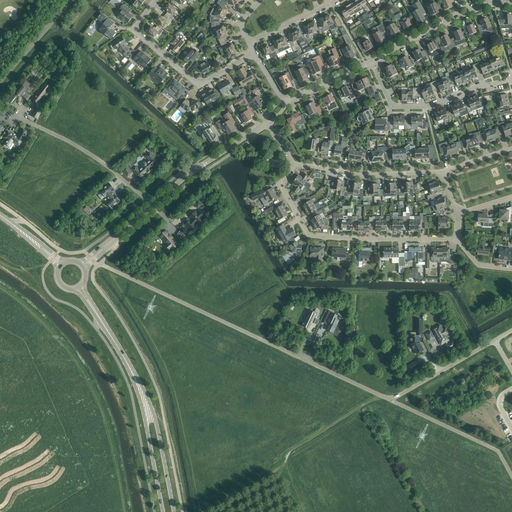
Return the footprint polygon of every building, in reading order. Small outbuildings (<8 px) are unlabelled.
[(174,4),(181,11),(185,7),(184,5),(187,2),(185,1),(184,0),(175,0),(177,1),(174,4)] [(215,5),(213,8),(226,15),(226,14),(227,14),(228,12),(228,11),(228,10),(225,8),(226,7),(225,7),(227,4),(222,0),(219,0),(217,6),(215,5)] [(355,0),(353,1),(359,11),(364,9),(362,6),(358,0),(355,0)] [(431,5),(427,7),(431,16),(438,13),(437,10),(440,9),(436,0),(432,0),(429,1),(431,5)] [(444,6),(443,7),(444,10),(445,10),(445,11),(449,9),(448,8),(452,7),(451,3),(454,2),(452,0),(445,0),(442,2),(444,6)] [(355,14),(359,11),(353,1),(348,4),(355,14)] [(416,11),(412,13),(417,23),(424,19),(422,15),(425,13),(419,2),(412,5),(414,10),(415,9),(416,11)] [(165,7),(164,8),(167,10),(166,11),(167,12),(165,15),(172,20),(175,16),(174,14),(173,13),(176,10),(168,3),(168,4),(167,4),(165,6),(165,7)] [(122,12),(117,17),(124,22),(125,22),(127,24),(133,16),(129,13),(131,10),(123,4),(119,10),(122,12)] [(348,4),(344,7),(345,9),(350,16),(351,17),(355,15),(355,14),(348,4)] [(389,8),(392,14),(397,11),(394,5),(389,8)] [(226,15),(213,8),(213,9),(210,15),(211,16),(210,18),(210,23),(211,23),(220,23),(219,20),(220,18),(223,20),(223,19),(224,19),(225,19),(226,17),(225,16),(226,15)] [(345,9),(341,12),(347,22),(352,19),(351,17),(350,16),(345,9)] [(110,29),(110,28),(114,23),(108,18),(101,13),(100,15),(99,17),(98,18),(104,23),(99,30),(111,39),(115,33),(110,29)] [(402,19),(399,13),(394,16),(398,25),(401,24),(404,29),(405,28),(406,28),(407,28),(408,28),(409,27),(409,26),(410,26),(411,25),(409,22),(410,21),(407,16),(402,19)] [(507,24),(511,24),(511,14),(503,15),(504,18),(497,18),(500,29),(508,28),(507,24)] [(155,19),(154,20),(162,26),(165,22),(166,24),(168,25),(172,20),(165,15),(163,17),(162,16),(161,17),(159,15),(158,16),(157,16),(155,18),(155,19)] [(325,17),(324,17),(328,26),(330,29),(330,30),(331,30),(332,30),(335,29),(335,28),(335,29),(340,26),(337,19),(336,17),(331,19),(329,15),(328,15),(325,16),(325,17)] [(324,17),(319,20),(322,26),(320,27),(322,33),(330,29),(328,26),(324,17)] [(483,29),(479,30),(482,36),(487,34),(486,29),(487,29),(488,30),(488,31),(489,31),(490,31),(491,31),(491,32),(492,31),(493,31),(493,32),(493,31),(489,22),(488,23),(487,18),(480,21),(483,29)] [(384,30),(387,28),(392,36),(393,35),(394,36),(397,34),(397,33),(398,32),(396,29),(397,29),(394,23),(390,25),(387,20),(380,24),(381,25),(384,30)] [(314,22),(309,25),(313,33),(318,30),(320,34),(322,33),(320,27),(317,28),(314,22)] [(220,26),(220,23),(211,23),(211,28),(213,31),(214,30),(216,35),(225,31),(226,30),(225,27),(224,27),(223,26),(220,27),(220,26)] [(464,31),(468,39),(473,37),(471,34),(477,32),(473,24),(466,27),(467,29),(464,31)] [(314,35),(313,33),(309,25),(304,27),(307,33),(304,34),(307,40),(310,38),(309,37),(314,35)] [(381,34),(385,32),(384,30),(381,25),(377,27),(379,32),(373,35),(378,45),(385,41),(381,34)] [(163,31),(157,26),(155,28),(154,27),(153,28),(150,26),(146,31),(149,33),(149,34),(150,35),(151,35),(152,35),(154,37),(157,33),(159,35),(163,31)] [(307,40),(304,34),(302,35),(299,29),(294,32),(298,40),(300,44),(307,40)] [(456,38),(452,39),(455,47),(462,44),(465,42),(464,38),(460,30),(454,32),(455,36),(456,38)] [(219,41),(220,45),(226,42),(225,39),(224,38),(227,37),(227,36),(228,35),(227,33),(226,32),(225,31),(216,35),(219,41)] [(293,42),(298,40),(294,32),(289,34),(292,40),(289,41),(292,47),(295,46),(293,42)] [(182,35),(181,35),(178,33),(170,43),(172,45),(171,47),(176,52),(185,43),(182,41),(184,39),(184,37),(182,35)] [(346,59),(347,60),(355,57),(350,46),(352,45),(346,34),(343,36),(348,47),(342,49),(342,48),(339,50),(343,60),(346,59)] [(455,47),(452,39),(449,40),(447,35),(439,38),(443,47),(447,45),(449,49),(455,47)] [(111,45),(111,47),(113,50),(115,50),(116,49),(117,50),(118,49),(120,52),(126,57),(125,58),(128,60),(132,56),(129,54),(131,51),(126,47),(124,44),(125,43),(121,37),(112,43),(113,44),(111,45)] [(284,37),(279,39),(284,51),(292,47),(289,41),(287,43),(284,37)] [(363,38),(356,41),(360,49),(364,46),(367,51),(369,50),(369,51),(372,49),(371,49),(373,47),(369,40),(365,42),(363,38)] [(275,44),(273,46),(277,54),(284,51),(279,39),(274,41),(275,44)] [(223,47),(226,53),(234,49),(234,48),(235,47),(234,45),(233,45),(232,45),(232,44),(229,46),(228,44),(227,45),(226,42),(220,45),(222,48),(223,47)] [(433,42),(426,45),(430,52),(431,56),(434,54),(435,55),(441,52),(438,44),(434,45),(434,44),(433,42)] [(273,46),(269,48),(267,45),(261,47),(263,50),(262,51),(263,53),(264,54),(264,53),(265,54),(266,56),(269,54),(270,57),(272,56),(273,58),(278,56),(277,54),(273,46)] [(192,51),(188,48),(180,57),(187,63),(190,60),(192,62),(199,54),(194,49),(192,51)] [(234,49),(226,53),(223,54),(226,59),(228,57),(230,62),(236,59),(234,56),(237,54),(236,53),(237,53),(237,52),(236,50),(235,50),(234,49)] [(328,60),(327,60),(328,63),(329,63),(331,67),(333,66),(334,67),(338,64),(336,59),(339,58),(335,49),(328,52),(331,57),(327,59),(328,60)] [(419,49),(412,53),(417,61),(421,59),(423,62),(429,59),(424,50),(421,52),(419,49)] [(141,51),(134,59),(144,68),(151,60),(141,51)] [(500,57),(495,59),(498,68),(503,66),(501,60),(504,58),(502,52),(499,54),(500,57)] [(313,62),(308,64),(312,73),(312,74),(312,75),(313,75),(314,75),(315,74),(322,71),(320,67),(324,66),(319,56),(311,59),(313,62)] [(407,69),(415,65),(412,59),(409,60),(406,56),(398,61),(401,65),(404,64),(407,69)] [(495,59),(489,61),(493,71),(494,71),(493,70),(498,68),(495,59)] [(488,73),(493,71),(489,61),(490,62),(485,64),(488,73)] [(197,62),(193,67),(195,69),(200,73),(202,71),(203,73),(206,72),(207,73),(211,71),(209,67),(210,67),(208,62),(205,64),(204,63),(200,66),(199,65),(199,64),(197,62)] [(300,70),(295,72),(298,79),(297,79),(298,81),(299,82),(299,81),(300,82),(307,79),(306,76),(304,72),(307,70),(305,64),(303,65),(299,67),(300,70)] [(483,75),(488,73),(485,64),(480,66),(483,75)] [(387,72),(383,74),(388,82),(392,80),(391,77),(397,73),(393,66),(392,67),(391,65),(385,68),(387,72)] [(155,67),(147,76),(155,82),(156,80),(160,83),(168,74),(161,68),(159,70),(155,67)] [(473,68),(468,70),(472,80),(477,77),(476,74),(479,72),(477,67),(473,68)] [(238,79),(242,86),(254,79),(254,80),(257,78),(255,76),(252,70),(249,72),(250,73),(247,74),(243,68),(237,72),(241,78),(238,79)] [(467,82),(463,72),(462,70),(457,72),(458,75),(462,85),(467,82)] [(468,70),(463,72),(467,82),(467,81),(472,80),(468,70)] [(288,72),(278,77),(280,80),(279,81),(279,82),(280,84),(281,84),(282,84),(284,89),(291,86),(290,82),(293,81),(288,72)] [(447,80),(442,82),(446,91),(451,89),(449,85),(452,84),(449,75),(448,73),(445,74),(447,80)] [(457,87),(462,85),(458,75),(453,77),(452,74),(449,75),(452,84),(455,83),(457,87)] [(375,94),(372,87),(370,89),(369,86),(370,86),(367,77),(355,83),(356,85),(355,85),(357,89),(358,89),(359,91),(366,88),(369,96),(371,95),(371,96),(376,98),(374,101),(375,103),(381,100),(378,93),(375,94)] [(174,79),(165,89),(169,92),(171,90),(176,94),(174,96),(178,99),(186,89),(174,79)] [(221,83),(217,85),(222,94),(232,88),(228,81),(222,84),(221,83)] [(446,91),(442,82),(437,84),(436,81),(433,82),(436,90),(439,89),(440,93),(446,91)] [(11,95),(7,100),(12,104),(16,99),(15,98),(17,96),(19,97),(20,96),(27,101),(31,96),(24,91),(29,85),(24,82),(13,96),(11,95)] [(433,92),(436,90),(433,82),(429,83),(431,86),(426,88),(429,97),(434,95),(433,92)] [(43,83),(31,98),(37,103),(38,103),(40,100),(44,95),(46,96),(49,92),(49,93),(51,91),(50,90),(51,89),(44,83),(43,83)] [(236,96),(242,92),(238,86),(233,89),(236,96)] [(349,91),(347,87),(337,91),(341,99),(345,97),(346,98),(349,96),(351,100),(356,97),(352,89),(349,91)] [(429,97),(426,88),(425,87),(420,89),(419,87),(416,88),(417,91),(418,97),(422,96),(424,100),(429,97)] [(402,101),(407,101),(407,91),(402,91),(402,88),(398,88),(398,95),(402,95),(402,101)] [(207,104),(220,96),(217,92),(214,94),(212,89),(207,91),(208,92),(202,96),(207,104)] [(499,102),(508,99),(507,94),(500,96),(499,92),(493,94),(494,97),(497,96),(499,102)] [(261,99),(260,99),(258,96),(255,98),(253,95),(250,96),(248,94),(244,97),(251,107),(254,105),(257,110),(264,105),(263,104),(264,104),(264,103),(263,102),(262,102),(262,101),(262,100),(261,99)] [(324,108),(326,107),(328,111),(337,107),(331,94),(327,96),(328,96),(322,99),(324,102),(322,103),(324,108)] [(485,106),(482,98),(479,99),(477,95),(472,97),(477,109),(485,106)] [(241,119),(244,123),(245,122),(246,123),(252,119),(251,117),(254,114),(248,105),(249,104),(248,103),(244,96),(233,103),(235,107),(240,104),(241,105),(242,105),(243,105),(244,105),(246,107),(245,108),(245,109),(245,110),(245,111),(245,112),(241,115),(243,118),(241,119)] [(477,109),(472,97),(467,99),(468,103),(465,104),(469,113),(477,109)] [(181,106),(178,109),(184,114),(187,111),(187,112),(187,113),(187,114),(187,115),(188,115),(188,116),(189,116),(190,116),(190,115),(191,115),(191,114),(192,114),(192,113),(192,112),(191,112),(199,108),(199,107),(196,103),(195,100),(190,103),(186,99),(181,106)] [(508,99),(499,102),(500,107),(497,108),(497,111),(506,109),(506,106),(510,105),(508,99)] [(309,105),(306,107),(310,116),(314,113),(316,117),(323,114),(319,106),(316,108),(313,102),(309,104),(309,105)] [(461,102),(456,104),(460,116),(461,116),(469,113),(465,104),(462,105),(461,102)] [(452,110),(449,111),(452,119),(460,116),(456,104),(450,106),(452,110)] [(204,120),(205,119),(209,117),(205,112),(202,107),(199,108),(202,113),(201,114),(201,115),(202,116),(204,120)] [(365,108),(357,112),(360,116),(358,117),(357,118),(357,119),(358,121),(359,121),(360,122),(362,121),(363,124),(374,120),(371,114),(373,114),(370,109),(366,110),(365,108)] [(439,110),(443,119),(448,117),(449,120),(452,119),(449,111),(446,112),(444,108),(439,110)] [(40,112),(36,110),(32,116),(37,119),(40,112)] [(443,119),(439,110),(434,112),(436,119),(433,120),(436,126),(439,124),(437,121),(443,119)] [(220,130),(222,128),(224,131),(226,130),(229,134),(235,130),(231,124),(235,122),(229,113),(225,115),(229,121),(224,124),(223,124),(220,120),(216,123),(220,130)] [(288,122),(286,123),(287,125),(291,132),(296,130),(294,127),(294,126),(298,124),(299,124),(300,124),(302,123),(303,123),(304,123),(305,123),(305,122),(305,121),(302,116),(300,117),(299,116),(298,113),(290,116),(288,117),(289,119),(287,120),(288,122)] [(393,120),(390,120),(390,129),(393,129),(393,130),(394,130),(399,130),(399,126),(399,116),(393,116),(393,120)] [(422,116),(416,116),(416,126),(422,126),(422,129),(425,129),(425,123),(422,123),(422,116)] [(376,120),(376,131),(379,131),(379,132),(380,133),(381,134),(383,134),(384,133),(385,132),(385,131),(390,131),(390,122),(387,122),(387,118),(381,118),(381,120),(376,120)] [(498,124),(499,126),(501,132),(503,131),(505,137),(511,135),(508,125),(505,126),(504,122),(498,124)] [(502,134),(501,132),(499,126),(495,127),(496,129),(492,130),(492,128),(489,129),(493,141),(494,141),(494,139),(499,138),(498,135),(502,134)] [(202,135),(202,136),(202,137),(203,137),(203,138),(204,138),(204,139),(205,139),(206,139),(207,139),(208,139),(211,143),(212,142),(213,141),(215,140),(214,139),(215,139),(215,138),(216,138),(216,137),(216,136),(216,135),(215,135),(215,134),(211,128),(208,130),(204,132),(204,133),(203,133),(203,134),(203,135),(202,135)] [(488,128),(478,132),(480,135),(482,141),(485,140),(486,142),(491,140),(491,141),(493,141),(489,129),(488,128)] [(6,146),(6,147),(7,147),(9,148),(12,143),(16,145),(19,147),(22,142),(27,134),(26,133),(25,133),(25,132),(25,131),(23,130),(22,131),(21,131),(20,130),(18,135),(19,136),(18,137),(15,136),(12,134),(7,131),(4,138),(7,140),(4,145),(6,146)] [(314,137),(314,140),(309,139),(307,150),(314,151),(315,144),(319,145),(321,132),(318,132),(312,134),(313,134),(314,137)] [(472,135),(469,136),(473,148),(474,147),(474,146),(479,144),(478,142),(482,141),(480,135),(472,137),(472,135)] [(471,148),(473,148),(469,136),(466,137),(467,139),(460,142),(462,148),(465,147),(466,149),(471,147),(471,148)] [(346,147),(347,138),(342,137),(341,145),(336,145),(334,155),(341,157),(342,146),(346,147)] [(332,150),(333,141),(327,140),(326,143),(322,142),(320,152),(324,153),(324,154),(325,154),(326,153),(328,153),(329,150),(332,150)] [(453,154),(449,143),(448,141),(438,145),(439,148),(441,154),(445,153),(446,156),(451,154),(452,155),(453,154)] [(452,142),(449,143),(453,154),(454,154),(454,153),(459,151),(458,149),(462,148),(460,142),(453,144),(452,142)] [(399,149),(399,160),(401,161),(402,160),(406,159),(406,153),(410,153),(410,146),(410,143),(409,144),(407,145),(402,149),(399,149)] [(388,144),(388,154),(392,154),(392,160),(399,160),(399,149),(395,149),(388,144)] [(428,148),(421,149),(422,159),(429,158),(429,154),(435,154),(433,145),(428,145),(428,148)] [(410,146),(410,153),(410,155),(415,155),(415,159),(422,159),(421,149),(415,149),(415,146),(410,146)] [(348,160),(354,161),(356,152),(353,151),(353,149),(347,148),(346,154),(349,155),(348,160)] [(377,148),(377,150),(378,162),(384,161),(384,160),(385,159),(387,159),(387,148),(377,148)] [(356,152),(354,161),(361,162),(362,157),(365,158),(366,151),(359,150),(359,152),(356,152)] [(372,162),(378,162),(377,150),(375,150),(375,152),(368,152),(368,159),(371,159),(371,160),(372,161),(372,162)] [(129,164),(127,167),(132,173),(134,171),(140,179),(144,176),(143,175),(147,172),(148,173),(149,172),(151,170),(152,169),(151,168),(154,165),(155,165),(158,162),(150,153),(146,156),(150,161),(147,164),(146,163),(145,163),(144,163),(143,164),(142,165),(142,166),(143,168),(139,171),(135,166),(135,167),(133,168),(129,164)] [(127,167),(122,171),(127,177),(132,173),(127,167)] [(295,180),(303,185),(309,189),(311,186),(307,183),(307,181),(306,180),(309,176),(304,173),(301,177),(298,175),(295,180)] [(328,180),(327,186),(329,187),(328,191),(331,191),(332,189),(337,190),(338,180),(333,179),(333,181),(328,180)] [(427,181),(430,190),(439,186),(438,181),(437,181),(436,181),(434,181),(434,182),(432,183),(431,179),(427,181)] [(303,185),(295,180),(292,184),(295,186),(293,190),(297,193),(300,189),(300,190),(303,185)] [(341,196),(344,197),(346,187),(343,187),(344,181),(338,180),(337,190),(342,191),(341,196)] [(344,197),(347,197),(348,195),(353,195),(355,183),(350,182),(349,188),(346,187),(344,197)] [(412,182),(407,183),(407,193),(410,193),(410,194),(411,195),(416,194),(415,190),(417,190),(417,185),(412,185),(412,182)] [(101,192),(98,196),(102,200),(105,197),(106,198),(107,197),(109,200),(106,203),(107,204),(110,207),(112,209),(120,201),(115,195),(114,195),(112,192),(115,189),(109,183),(101,192)] [(360,184),(355,183),(353,195),(352,196),(358,197),(358,196),(361,197),(362,193),(362,190),(359,190),(360,184)] [(385,197),(391,196),(390,183),(385,184),(385,189),(382,190),(382,196),(385,196),(385,197)] [(396,195),(399,195),(399,189),(396,189),(395,183),(390,183),(391,196),(396,196),(396,195)] [(407,193),(407,183),(401,183),(402,189),(399,189),(399,195),(399,196),(403,196),(404,195),(404,193),(407,193)] [(374,196),(373,184),(368,185),(368,190),(365,190),(365,197),(369,197),(369,196),(374,196)] [(379,196),(382,196),(382,190),(379,190),(379,184),(373,184),(374,196),(374,197),(379,197),(379,196)] [(441,191),(439,186),(430,190),(431,192),(429,193),(430,195),(427,196),(428,199),(431,198),(437,196),(436,193),(441,191)] [(276,194),(273,188),(269,190),(268,187),(257,193),(251,196),(253,201),(260,197),(264,206),(273,201),(273,200),(277,197),(275,194),(276,194)] [(302,205),(304,210),(314,205),(312,200),(315,198),(313,195),(308,199),(309,201),(302,205)] [(434,201),(435,205),(445,202),(443,197),(438,199),(437,196),(431,198),(432,201),(434,201)] [(202,205),(198,200),(194,204),(198,208),(202,205)] [(435,205),(432,207),(434,212),(435,211),(436,214),(443,213),(443,209),(447,207),(445,202),(435,205)] [(314,205),(304,210),(307,215),(314,211),(316,213),(321,210),(328,207),(326,204),(323,206),(322,206),(319,208),(317,203),(314,205)] [(280,220),(288,215),(282,205),(274,210),(280,220)] [(499,210),(499,219),(504,219),(508,219),(511,219),(511,213),(511,206),(508,208),(505,209),(505,210),(499,210)] [(192,219),(190,221),(189,220),(185,225),(188,227),(187,228),(191,231),(196,226),(195,225),(197,223),(198,225),(200,224),(201,224),(203,222),(203,221),(205,218),(204,218),(205,217),(198,211),(197,211),(196,210),(190,217),(192,219)] [(312,225),(322,219),(325,217),(322,213),(323,213),(321,210),(316,213),(317,216),(310,220),(312,225)] [(392,231),(398,231),(398,216),(393,216),(393,213),(389,213),(389,216),(389,223),(392,223),(392,231)] [(403,223),(406,223),(406,213),(406,216),(398,216),(398,231),(403,231),(403,223)] [(409,231),(415,231),(415,220),(410,220),(409,213),(406,213),(406,223),(409,223),(409,231)] [(415,220),(415,231),(420,231),(420,223),(423,223),(423,219),(423,213),(420,213),(420,216),(415,216),(415,220)] [(435,217),(435,223),(438,223),(448,222),(448,217),(447,217),(447,216),(445,216),(444,217),(443,213),(436,214),(436,217),(435,217)] [(341,231),(346,231),(347,216),(343,216),(343,214),(339,214),(339,217),(338,222),(341,222),(341,231)] [(488,227),(494,227),(495,219),(489,218),(489,217),(487,217),(487,214),(478,214),(477,222),(483,222),(483,226),(488,227)] [(352,223),(355,223),(356,217),(347,216),(346,231),(352,231),(352,223)] [(381,216),(372,216),(372,217),(372,223),(375,223),(376,231),(381,231),(381,220),(381,216)] [(386,223),(389,223),(389,216),(386,216),(386,220),(381,220),(381,231),(386,231),(386,223)] [(358,232),(363,232),(364,221),(359,220),(359,217),(356,217),(355,223),(358,223),(358,232)] [(369,221),(364,221),(363,232),(369,232),(369,224),(372,224),(372,223),(372,217),(369,217),(369,221)] [(322,219),(312,225),(315,229),(321,226),(321,227),(321,228),(322,229),(327,230),(327,225),(325,225),(322,219)] [(448,228),(448,222),(438,223),(437,224),(437,226),(438,227),(438,232),(442,232),(442,228),(444,228),(445,229),(447,229),(448,228)] [(283,225),(276,229),(284,242),(285,242),(287,246),(294,239),(294,238),(290,240),(289,239),(290,239),(290,238),(295,235),(292,228),(288,230),(285,230),(283,225)] [(165,232),(160,237),(167,245),(166,245),(170,250),(171,249),(171,250),(178,244),(169,234),(167,231),(165,232)] [(185,233),(182,238),(187,241),(192,238),(192,237),(185,233)] [(287,246),(285,247),(287,251),(291,249),(293,252),(292,252),(293,253),(296,253),(296,257),(301,257),(301,253),(301,245),(298,245),(296,242),(294,239),(287,246)] [(324,248),(310,247),(310,259),(314,259),(314,261),(323,262),(324,248)] [(351,261),(351,255),(346,255),(346,249),(332,248),(332,257),(337,257),(337,260),(351,261)] [(371,248),(362,248),(361,251),(359,251),(359,250),(355,250),(354,267),(359,267),(359,262),(363,262),(363,259),(366,259),(366,260),(370,261),(371,248)] [(392,257),(398,257),(398,248),(383,248),(383,252),(382,252),(383,259),(392,259),(392,257)] [(416,248),(415,248),(415,250),(415,260),(415,262),(418,262),(422,262),(422,259),(425,259),(425,253),(422,253),(422,252),(421,252),(421,248),(416,248)] [(434,258),(439,257),(439,249),(435,249),(435,248),(431,248),(431,258),(431,261),(434,261),(434,258)] [(445,249),(439,249),(439,257),(439,261),(444,261),(444,257),(449,257),(449,248),(445,248),(445,249)] [(511,250),(499,248),(498,259),(511,260),(511,250)] [(306,314),(301,326),(302,326),(308,329),(310,324),(311,325),(312,323),(317,313),(309,309),(306,314)] [(329,311),(324,320),(325,321),(330,323),(329,326),(327,330),(329,331),(331,332),(332,331),(333,331),(337,333),(340,327),(337,325),(337,324),(339,321),(337,320),(338,316),(336,315),(330,312),(330,311),(329,311)] [(419,352),(420,352),(420,351),(423,349),(421,345),(421,344),(421,345),(420,343),(420,342),(419,342),(419,340),(419,335),(422,335),(421,320),(416,320),(416,331),(416,332),(416,336),(414,336),(410,337),(410,338),(410,344),(416,354),(419,352)] [(447,344),(446,345),(449,350),(456,346),(453,341),(448,344),(447,341),(448,340),(445,335),(448,334),(445,329),(442,330),(440,325),(432,329),(436,335),(433,336),(430,331),(426,334),(429,341),(434,338),(436,336),(441,344),(445,342),(447,344)]
